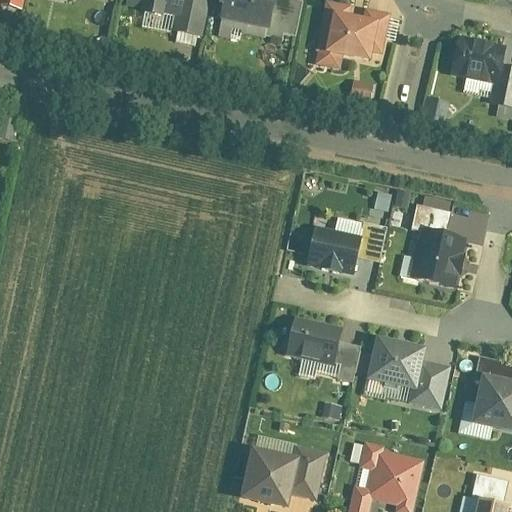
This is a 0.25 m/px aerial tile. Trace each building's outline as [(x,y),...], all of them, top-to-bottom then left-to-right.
[(130,0),(125,25),(198,42),(207,0),(130,0)] [(303,0),(229,0),(223,28),(293,43),(303,0)] [(391,22),(334,9),(325,51),(381,64),(391,22)] [(511,48),(462,38),(455,75),(494,83),(490,105),(511,109),(511,70),(508,69),(511,52),(511,48)] [(369,106),(371,85),(350,84),(348,105),(369,106)] [(430,124),(443,127),(447,106),(434,103),(430,124)] [(318,228),(309,268),(356,278),(366,239),(318,228)] [(423,232),(412,280),(460,291),(471,243),(423,232)] [(296,317),(287,358),(343,370),(341,380),(356,383),(363,349),(344,345),(347,328),(296,317)] [(411,407),(446,415),(456,369),(427,363),(429,352),(381,341),(371,386),(413,396),(411,407)] [(467,400),(459,434),(492,441),(494,432),(511,436),(511,384),(485,378),(480,402),(467,400)] [(359,490),(354,511),(373,511),(375,505),(399,510),(398,511),(419,511),(430,462),(387,453),(388,447),(370,444),(364,470),(376,473),(371,493),(359,490)] [(257,453),(245,504),(281,511),(291,511),(295,498),(320,503),(330,457),(303,451),(300,463),(257,453)] [(511,511),(511,509),(482,503),(480,511),(511,511)]
